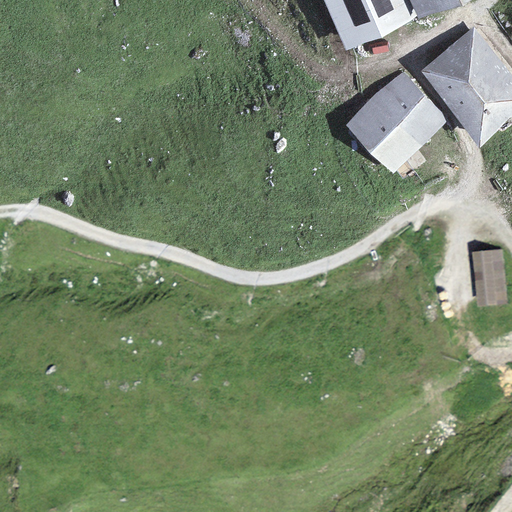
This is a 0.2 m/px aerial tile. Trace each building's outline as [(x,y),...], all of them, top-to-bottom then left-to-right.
[(336,0),(354,40),(413,14),(406,0),(336,0)] [(416,0),(423,14),(452,0),(416,0)] [(424,66),(482,139),(511,114),(511,73),(474,26),(424,66)] [(401,72),(350,125),(374,148),(399,172),(450,119),(425,95),(401,72)] [(472,257),(479,310),(492,308),(506,306),(499,254),(485,256),(472,257)]
